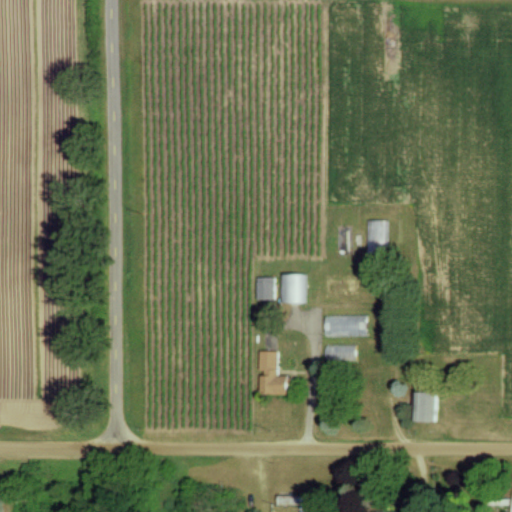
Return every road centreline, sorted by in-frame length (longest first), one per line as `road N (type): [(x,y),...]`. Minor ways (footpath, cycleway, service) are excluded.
road 1 (residential): [(511,448),(0,443)]
road 2 (residential): [(117,444),(114,0)]
